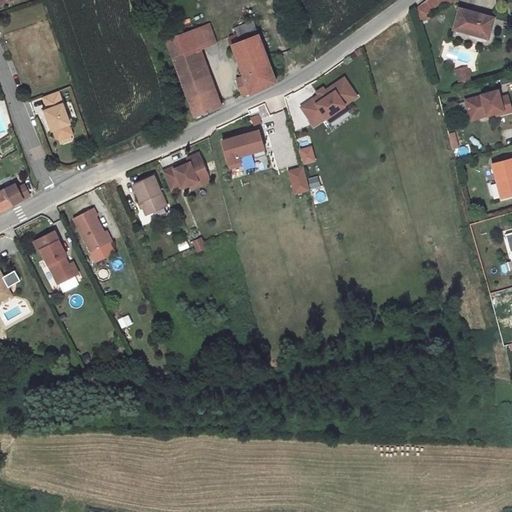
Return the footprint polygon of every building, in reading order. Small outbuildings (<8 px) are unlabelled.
[(439,3),(455,1),(454,0),(426,0),(416,8),(420,22),(428,20),(426,14),(439,3)] [(460,8),(454,29),(488,38),(494,18),(460,8)] [(237,34),(229,37),(245,77),(238,80),(243,95),(250,92),(251,94),(276,82),(253,21),(235,28),(237,34)] [(210,24),(201,28),(208,46),(217,42),(210,24)] [(201,28),(167,41),(188,99),(211,90),(196,50),(208,46),(201,28)] [(469,75),(468,70),(467,70),(466,67),(456,69),(460,83),(471,80),(469,75)] [(318,95),(300,107),(312,126),(325,117),(343,105),(356,97),(343,78),(324,91),(318,95)] [(211,90),(188,99),(195,117),(218,108),(211,90)] [(482,96),(466,100),(470,117),(486,112),(487,115),(496,113),(496,115),(511,111),(511,110),(508,95),(500,97),(498,90),(482,95),(482,96)] [(58,91),(43,96),(47,109),(44,110),(51,130),(68,124),(69,124),(58,91)] [(259,113),(261,119),(269,116),(264,103),(247,110),(249,116),(259,113)] [(346,111),(343,105),(325,117),(328,123),(346,111)] [(303,114),(293,117),(297,129),(307,126),(303,114)] [(68,124),(51,130),(55,139),(71,134),(68,124)] [(241,136),(222,141),(230,168),(241,165),(239,157),(253,153),(265,149),(259,130),(245,134),(241,136)] [(454,132),(448,134),(452,149),(458,147),(454,132)] [(466,144),(455,149),(459,159),(470,154),(466,144)] [(311,147),(300,150),(304,164),(315,161),(311,147)] [(265,149),(253,153),(255,158),(266,155),(265,149)] [(197,179),(208,174),(199,153),(188,158),(189,160),(190,163),(175,169),(174,167),(163,172),(171,191),(182,186),(183,188),(190,184),(198,181),(197,179)] [(493,164),(511,159),(511,155),(492,160),(493,164)] [(511,158),(511,159),(493,164),(492,164),(501,198),(503,198),(511,195),(511,158)] [(175,169),(190,163),(189,160),(174,167),(175,169)] [(310,189),(304,168),(289,172),(295,194),(310,189)] [(192,188),(209,181),(208,174),(197,179),(198,181),(190,184),(192,188)] [(167,206),(154,176),(133,185),(140,201),(138,202),(141,208),(143,207),(146,215),(167,206)] [(0,211),(12,205),(29,195),(24,184),(17,188),(15,184),(0,191),(0,211)] [(104,232),(96,217),(97,216),(93,208),(73,218),(90,252),(110,243),(104,232)] [(41,249),(58,240),(54,231),(32,243),(36,251),(41,249)] [(205,249),(201,239),(193,242),(198,252),(205,249)] [(68,265),(64,257),(66,256),(58,240),(41,249),(58,284),(74,276),(68,265)] [(176,243),(178,250),(188,248),(186,241),(176,243)] [(110,243),(90,252),(95,261),(114,252),(110,243)] [(73,262),(68,265),(74,276),(78,273),(73,262)] [(3,277),(8,287),(19,281),(13,271),(3,277)] [(3,277),(0,272),(0,291),(8,287),(9,287),(8,287),(3,277)] [(74,276),(58,284),(62,292),(78,284),(74,276)] [(8,287),(0,291),(0,301),(12,295),(8,287)]
